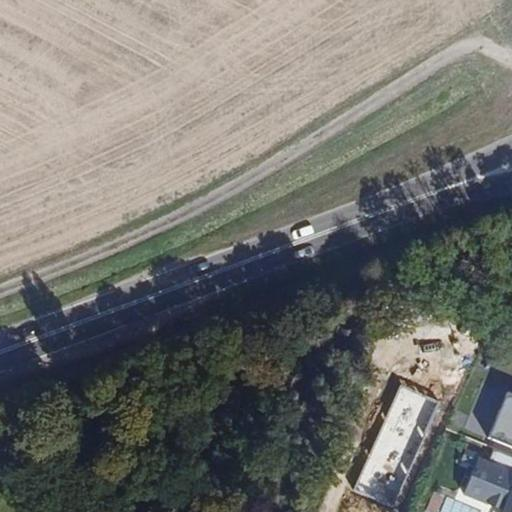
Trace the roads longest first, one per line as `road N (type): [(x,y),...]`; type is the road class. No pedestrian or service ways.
road 1 (track): [(0,286),(136,233),(327,136),(469,47),(511,67)]
road 2 (primary): [(0,352),(378,213)]
road 3 (primary): [(511,156),(378,213)]
road 4 (primary): [(378,213),(511,182)]
